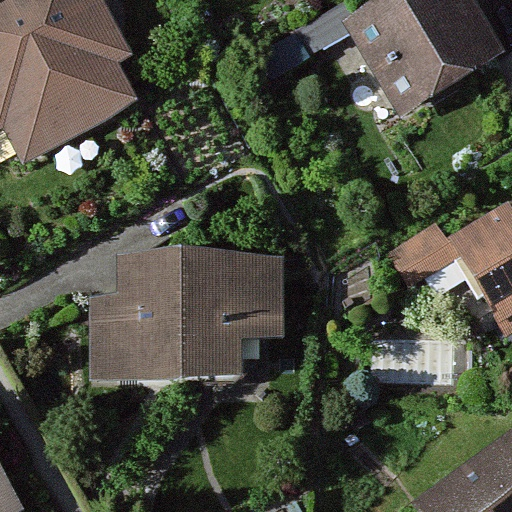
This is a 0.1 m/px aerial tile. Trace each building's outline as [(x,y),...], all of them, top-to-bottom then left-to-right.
[(10,139),(30,174),(145,110),(125,76),(139,68),(100,0),(0,0),(0,139),(2,143),(10,139)] [(510,64),(469,0),(398,0),(344,34),(404,130),(510,64)] [(511,212),(454,247),(511,344),(511,212)] [(414,297),(460,270),(438,232),(392,259),(414,297)] [(291,267),(121,268),(121,307),(91,307),(91,387),(249,387),(249,350),(291,350),(291,267)] [(511,511),(511,437),(419,510),(420,511),(511,511)] [(18,511),(0,479),(0,511),(18,511)]
